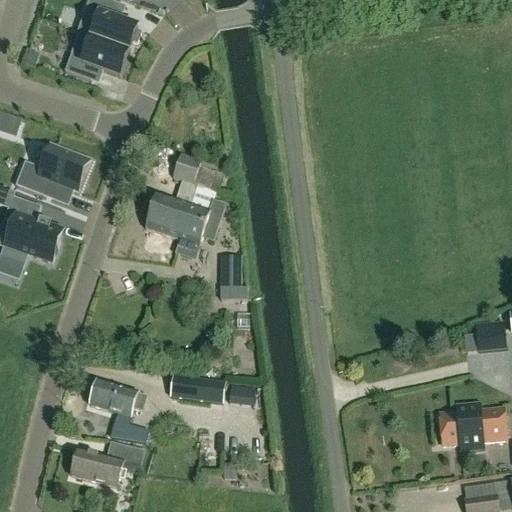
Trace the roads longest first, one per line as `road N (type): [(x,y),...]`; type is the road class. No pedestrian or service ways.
road 1 (unclassified): [(342,511),(276,14)]
road 2 (unclassified): [(24,511),(66,340),(137,138)]
road 3 (unclassified): [(137,138),(182,44),(216,24),(276,14)]
road 4 (residential): [(137,138),(0,91)]
